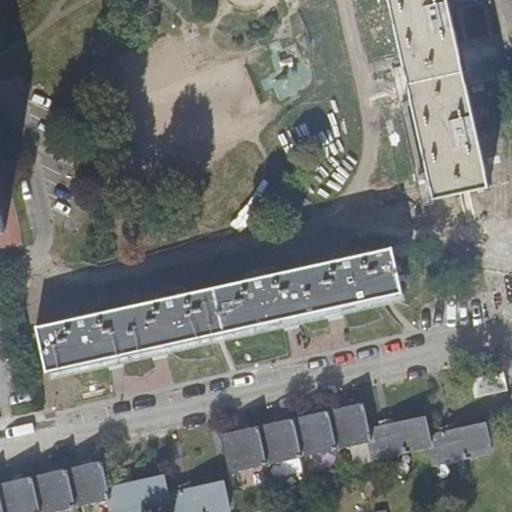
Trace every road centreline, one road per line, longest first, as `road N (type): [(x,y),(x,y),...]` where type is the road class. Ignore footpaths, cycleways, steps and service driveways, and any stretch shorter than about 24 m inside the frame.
road 1 (residential): [(0,440),(511,331)]
road 2 (residential): [(0,100),(17,120),(45,242),(19,273),(0,275)]
